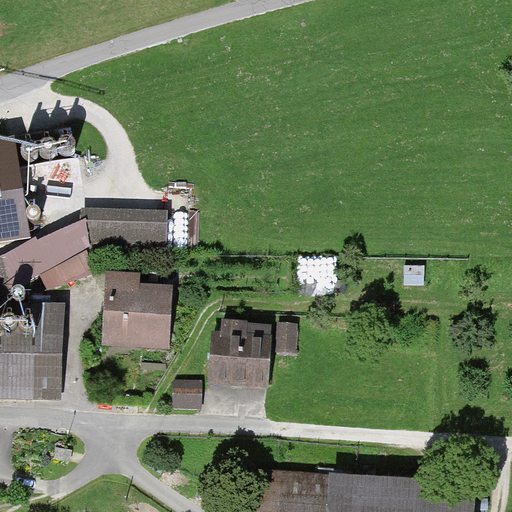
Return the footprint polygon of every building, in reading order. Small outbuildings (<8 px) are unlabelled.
[(10,143),(0,144),(0,237),(23,234),(10,143)] [(72,158),(74,156),(74,153),(73,150),(71,147),(69,145),(66,145),(63,145),(60,146),(58,148),(57,151),(56,153),(57,156),(58,159),(60,160),(62,162),(65,162),(68,162),(70,161),(72,158)] [(53,161),(54,158),(54,155),(53,152),(52,150),(49,148),(46,147),(43,148),(40,149),(38,151),(37,153),(37,156),(37,159),(38,161),(40,163),(43,164),(45,165),(48,164),(51,163),(53,161)] [(34,166),(35,163),(35,160),(34,157),(33,154),(30,153),(27,152),(24,152),(21,153),(19,155),(18,158),(18,161),(18,163),(19,166),(21,168),(24,169),(26,169),(29,169),(32,168),(34,166)] [(167,211),(81,209),(81,226),(87,251),(167,254),(167,211)] [(48,291),(96,274),(87,251),(81,226),(63,236),(65,239),(4,271),(2,260),(0,260),(0,400),(63,401),(67,305),(36,305),(36,320),(0,319),(0,294),(41,277),(48,291)] [(145,273),(107,271),(103,348),(171,352),(174,287),(144,286),(145,273)] [(273,326),(221,322),(220,335),(212,334),(208,383),(239,386),(268,388),(273,326)] [(298,324),(278,323),(277,353),(297,354),(298,324)] [(202,384),(174,384),(174,408),(202,408),(202,384)] [(73,450),(57,448),(55,459),(71,461),(73,450)] [(471,511),(474,485),(325,475),(324,483),(321,511),(471,511)] [(239,511),(321,511),(324,483),(242,477),(239,511)]
